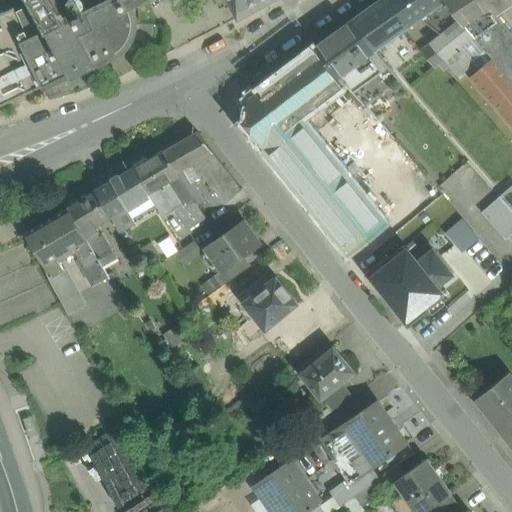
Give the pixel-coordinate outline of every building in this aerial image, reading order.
[(10,0),(0,0),(0,13),(3,12),(13,7),(10,0)] [(34,0),(36,2),(49,27),(50,27),(76,75),(90,68),(91,64),(94,62),(95,64),(118,53),(128,44),(134,32),(134,18),(129,6),(140,0),(34,0)] [(229,0),(235,11),(239,18),(246,14),(271,0),(229,0)] [(390,0),(381,0),(353,20),(374,51),(409,26),(390,0)] [(442,0),(390,0),(409,26),(427,13),(436,25),(438,24),(444,32),(460,20),(444,2),(442,0)] [(486,0),(442,0),(444,2),(460,20),(464,25),(490,6),(486,0)] [(511,0),(486,0),(490,6),(495,13),(511,0)] [(3,12),(43,86),(47,84),(52,86),(76,75),(50,27),(49,27),(36,2),(18,11),(16,6),(13,7),(3,12)] [(511,34),(498,18),(495,13),(490,6),(464,25),(493,59),(511,81),(511,34)] [(43,86),(3,12),(0,13),(0,83),(9,102),(43,86)] [(353,20),(315,47),(345,85),(368,69),(362,60),(374,51),(353,20)] [(444,32),(430,43),(445,61),(456,75),(472,62),(460,49),(474,37),(464,25),(460,20),(444,32)] [(493,59),(474,37),(460,49),(472,62),(479,71),(493,59)] [(445,61),(430,43),(421,51),(436,68),(445,61)] [(275,78),(304,115),(343,86),(314,48),(275,78)] [(374,51),(362,60),(368,69),(345,85),(351,91),(387,66),(374,51)] [(511,81),(493,59),(479,71),(472,77),(511,123),(511,81)] [(304,115),(275,78),(259,89),(259,90),(238,106),(237,114),(264,148),(301,118),(304,115)] [(0,106),(9,102),(0,83),(0,106)] [(401,123),(370,89),(358,98),(389,133),(401,123)] [(388,225),(301,118),(264,148),(350,255),(388,225)] [(198,132),(163,152),(178,172),(184,169),(193,164),(213,152),(198,132)] [(163,152),(133,169),(147,193),(164,183),(177,175),(179,174),(178,172),(163,152)] [(213,152),(193,164),(200,176),(207,172),(230,201),(242,190),(213,152)] [(193,164),(184,169),(193,183),(202,178),(200,176),(193,164)] [(133,169),(97,190),(111,214),(140,197),(147,193),(133,169)] [(193,183),(184,169),(178,172),(179,174),(177,175),(192,200),(194,198),(198,204),(203,201),(193,183)] [(192,200),(177,175),(164,183),(179,207),(192,200)] [(164,183),(147,193),(163,217),(175,210),(179,207),(164,183)] [(511,186),(500,197),(511,210),(511,186)] [(97,190),(69,207),(89,242),(100,262),(114,254),(103,234),(100,236),(96,228),(113,218),(111,214),(97,190)] [(140,197),(111,214),(121,230),(150,213),(140,197)] [(506,240),(511,234),(511,210),(500,197),(482,213),(506,240)] [(179,207),(175,210),(187,228),(205,217),(200,210),(198,204),(194,198),(192,200),(179,207)] [(47,220),(67,255),(79,248),(89,242),(69,207),(47,220)] [(67,255),(47,220),(26,232),(46,267),(55,262),(67,255)] [(244,221),(207,247),(223,270),(223,271),(244,256),(260,244),(244,221)] [(100,262),(89,242),(79,248),(81,253),(79,261),(93,285),(109,277),(103,266),(100,262)] [(194,242),(177,254),(183,264),(201,252),(194,242)] [(366,274),(408,328),(430,311),(429,310),(445,297),(437,286),(454,273),(430,242),(413,256),(405,246),(389,258),(388,257),(366,274)] [(114,254),(100,262),(103,266),(117,258),(114,254)] [(244,256),(223,271),(223,270),(214,276),(222,286),(251,266),(244,256)] [(85,306),(66,269),(57,266),(55,262),(46,267),(45,268),(54,287),(70,314),(85,306)] [(264,276),(238,296),(265,330),(298,304),(276,276),(269,282),(264,276)] [(177,329),(164,336),(170,347),(183,340),(177,329)] [(334,348),(302,374),(322,399),(342,383),(354,373),(334,348)] [(198,367),(178,382),(193,404),(196,402),(212,389),(198,367)] [(511,376),(509,374),(510,373),(509,373),(476,399),(477,400),(511,442),(511,376)] [(342,383),(322,399),(332,412),(353,397),(342,383)] [(212,389),(196,402),(203,412),(220,399),(212,389)] [(378,400),(324,438),(337,457),(358,442),(375,466),(408,443),(378,400)] [(70,460),(94,511),(108,511),(124,505),(119,493),(143,482),(122,436),(70,460)] [(358,442),(337,457),(351,477),(350,478),(351,480),(369,468),(370,469),(375,466),(358,442)] [(451,493),(427,458),(404,474),(394,481),(404,495),(415,511),(424,511),(431,508),(451,493)] [(326,511),(320,503),(291,461),(255,486),(272,511),(326,511)] [(385,487),(394,481),(404,474),(398,465),(379,478),(385,487)] [(351,480),(346,484),(355,496),(377,480),(377,479),(370,469),(369,468),(351,480)] [(209,469),(193,481),(201,493),(217,481),(209,469)] [(377,480),(355,496),(363,507),(387,490),(385,487),(379,478),(377,479),(377,480)] [(326,511),(332,511),(355,496),(346,484),(320,503),(326,511)] [(451,493),(431,508),(433,511),(446,511),(458,504),(451,493)] [(415,511),(404,495),(392,504),(398,511),(415,511)]
